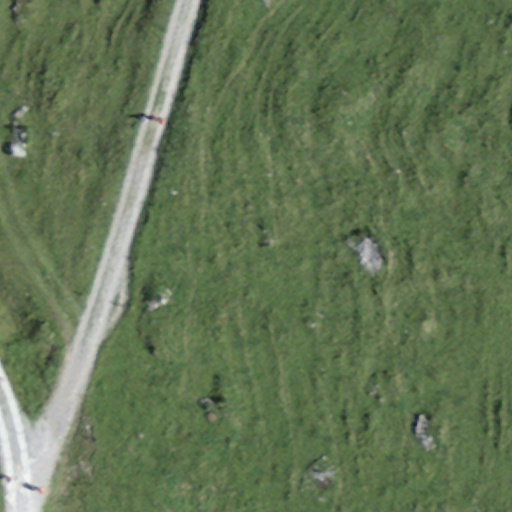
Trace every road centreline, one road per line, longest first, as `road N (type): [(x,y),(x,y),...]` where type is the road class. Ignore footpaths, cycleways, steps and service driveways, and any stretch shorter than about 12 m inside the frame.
road 1 (track): [(22,508),(103,297),(192,0)]
road 2 (track): [(0,381),(21,511)]
